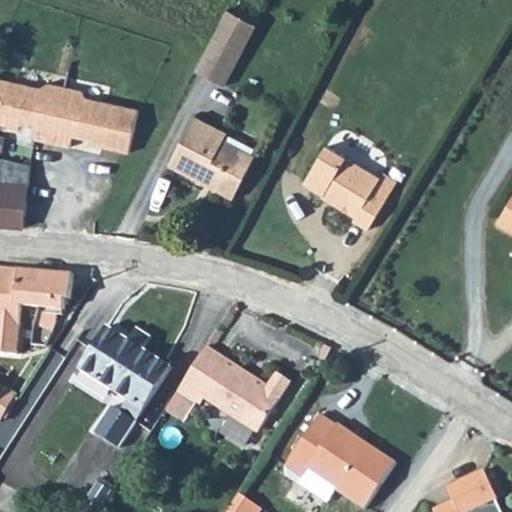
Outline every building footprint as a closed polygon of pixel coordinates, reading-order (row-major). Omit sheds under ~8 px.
[(196,71),(225,86),(258,23),(230,8),(196,71)] [(41,87),(0,77),(0,122),(8,125),(9,120),(21,123),(38,127),(36,138),(71,145),(74,135),(90,138),(103,141),(102,145),(130,151),(139,108),(87,97),(82,90),(49,82),(41,87)] [(167,165),(232,199),(256,155),(224,138),(227,133),(193,116),(167,165)] [(303,181),(330,197),(328,200),(354,216),(352,219),(366,227),(386,198),(371,189),(379,176),(327,143),(303,181)] [(0,226),(25,228),(28,185),(0,182),(0,172),(5,160),(0,158),(0,226)] [(49,204),(58,168),(47,167),(39,171),(31,200),(49,204)] [(371,189),(386,198),(397,178),(383,169),(379,176),(371,189)] [(511,195),(496,222),(511,231),(511,195)] [(0,352),(16,354),(21,305),(40,306),(34,325),(52,331),(59,308),(65,309),(66,299),(70,299),(73,274),(0,267),(0,352)] [(90,322),(70,353),(82,361),(102,330),(90,322)] [(129,339),(108,325),(79,370),(127,400),(121,411),(111,405),(94,432),(120,448),(172,366),(145,349),(129,339)] [(129,339),(145,349),(152,337),(137,328),(129,339)] [(179,393),(197,404),(201,397),(257,433),(291,382),(276,372),(268,385),(265,389),(225,363),(228,358),(209,347),(179,393)] [(228,358),(225,363),(265,389),(268,385),(228,358)] [(0,422),(0,423),(17,396),(0,386),(0,422)] [(293,470),(327,419),(320,414),(285,465),(293,470)] [(293,470),(302,477),(298,483),(327,502),(335,489),(364,509),(396,461),(339,422),(335,424),(327,419),(293,470)] [(456,496),(436,503),(439,511),(464,511),(501,496),(488,466),(451,481),(456,496)] [(80,511),(101,511),(115,492),(113,491),(116,487),(102,478),(80,511)] [(260,511),(263,508),(239,492),(226,511),(260,511)]
